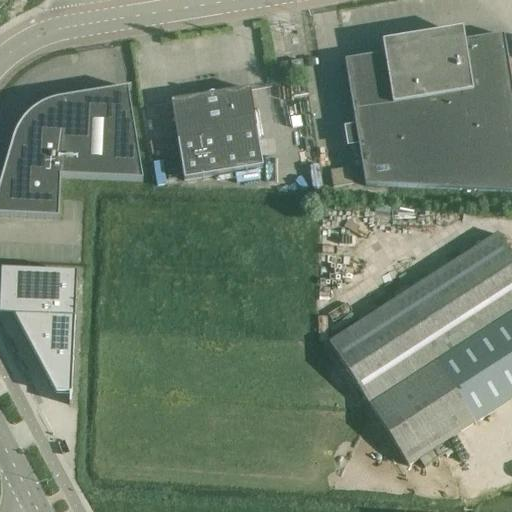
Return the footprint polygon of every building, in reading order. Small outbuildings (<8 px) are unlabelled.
[(344,63),(365,188),(511,194),(511,87),(504,37),(344,63)] [(304,79),(303,72),(302,62),(291,64),(293,81),(304,79)] [(275,66),(278,85),(290,83),(287,65),(275,66)] [(130,90),(117,92),(58,102),(53,103),(49,104),(45,106),(41,108),(37,110),(33,113),(30,116),(27,119),(24,122),(21,125),(19,129),(17,133),(15,137),(13,141),(8,160),(0,185),(0,219),(58,222),(60,180),(143,184),(128,92),(131,92),(130,90)] [(171,104),(184,183),(263,170),(250,91),(171,104)] [(369,407),(511,314),(511,257),(498,235),(329,344),(369,407)] [(6,284),(6,288),(6,292),(6,296),(7,300),(8,304),(9,308),(11,311),(12,313),(12,314),(50,386),(56,397),(69,397),(71,397),(76,277),(7,274),(6,277),(6,281),(6,284)] [(511,314),(369,407),(408,467),(511,400),(511,314)]
